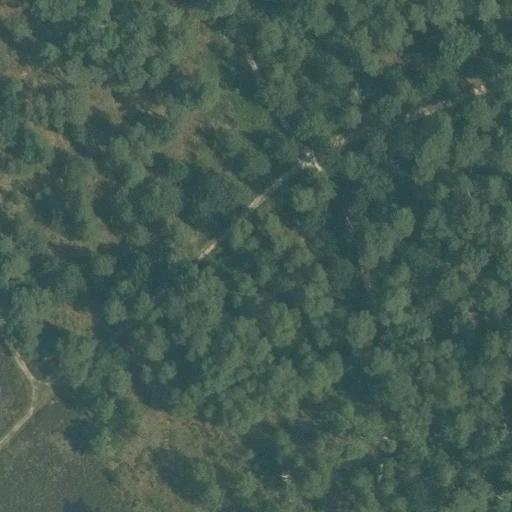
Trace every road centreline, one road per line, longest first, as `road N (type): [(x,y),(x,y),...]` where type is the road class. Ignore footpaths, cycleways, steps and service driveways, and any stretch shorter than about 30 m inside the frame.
road 1 (track): [(388,511),(402,456),(398,397),(371,323),(357,241),(309,158)]
road 2 (track): [(49,400),(183,267),(309,158)]
road 3 (track): [(511,77),(309,158)]
road 4 (track): [(224,0),(283,126),(309,158)]
